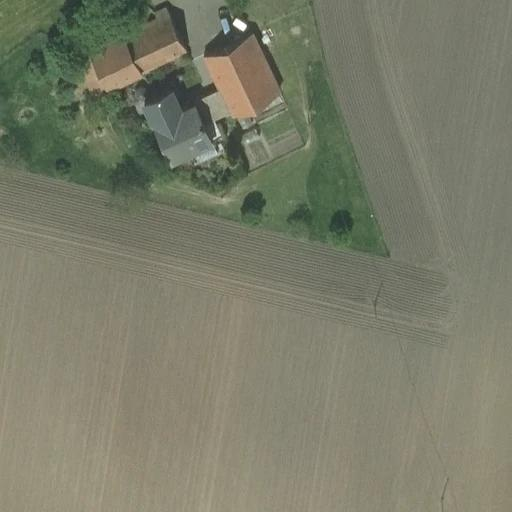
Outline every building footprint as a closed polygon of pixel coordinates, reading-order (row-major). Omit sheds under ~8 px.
[(158,18),(77,58),(94,94),(188,49),(167,7),(155,13),(158,18)] [(252,32),(205,55),(221,86),(231,109),(234,114),(280,91),(252,32)] [(221,86),(192,99),(194,102),(196,102),(205,122),(231,109),(221,86)] [(172,88),(144,101),(171,157),(193,147),(192,145),(209,137),(210,139),(213,137),(205,122),(196,102),(194,102),(182,108),(172,88)] [(248,144),(257,140),(267,160),(306,142),(289,105),(240,128),(248,144)]
